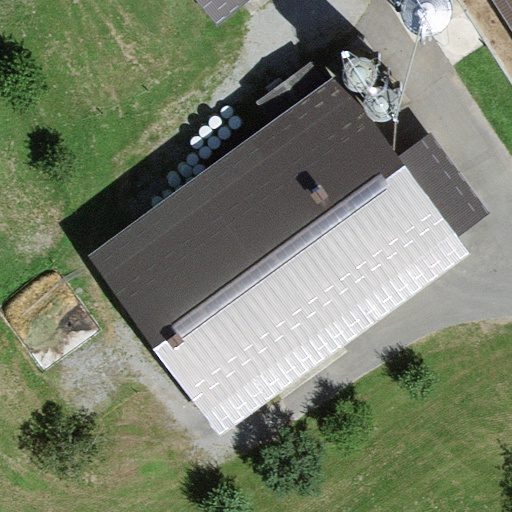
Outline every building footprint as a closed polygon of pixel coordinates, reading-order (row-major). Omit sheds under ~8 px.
[(240,0),(197,0),(215,21),(240,0)] [(375,71),(376,65),(375,58),(371,53),(366,49),(359,48),(353,49),(347,53),(344,58),(342,64),(344,71),(347,76),(353,80),(359,81),(366,80),(371,76),(375,71)] [(222,429),(467,249),(333,69),(89,249),(222,429)] [(395,100),(396,94),(395,87),(391,82),(386,78),(380,77),(373,78),(368,82),(364,87),(363,93),(364,100),(367,105),(373,109),(379,110),(386,109),(391,106),(395,100)] [(447,178),(448,172),(447,166),(444,160),(438,157),(432,156),(426,157),(421,160),(417,166),(416,172),(417,178),(421,183),(426,187),(432,188),(438,187),(444,183),(447,178)] [(472,209),(474,203),(472,196),(469,190),(463,187),(456,185),(450,187),(444,190),(440,196),(439,203),(440,209),(444,215),(450,219),(456,220),(463,219),(469,215),(472,209)]
